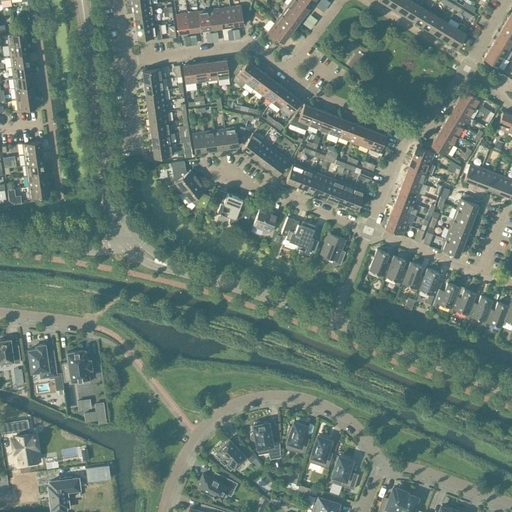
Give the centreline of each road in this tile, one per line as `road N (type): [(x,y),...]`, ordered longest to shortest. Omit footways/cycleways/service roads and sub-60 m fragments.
road 1 (residential): [(384,462),(351,422),(323,404),(248,398),(196,434),(163,511)]
road 2 (tertiary): [(511,393),(333,320)]
road 3 (residential): [(367,230),(207,170)]
road 4 (residential): [(284,71),(249,43),(125,62)]
road 5 (tertiary): [(333,320),(181,270)]
road 6 (residential): [(406,129),(311,91),(284,71)]
road 7 (residential): [(511,504),(384,462)]
road 8 (tertiary): [(0,239),(90,249),(118,240)]
